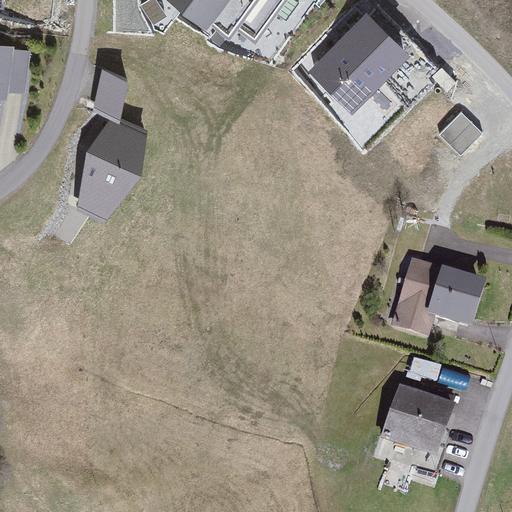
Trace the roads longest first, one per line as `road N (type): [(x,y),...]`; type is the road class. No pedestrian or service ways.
road 1 (unclassified): [(89,0),(89,62),(53,142),(0,194)]
road 2 (unclassified): [(463,511),(511,371)]
road 3 (unclassified): [(511,93),(416,0)]
